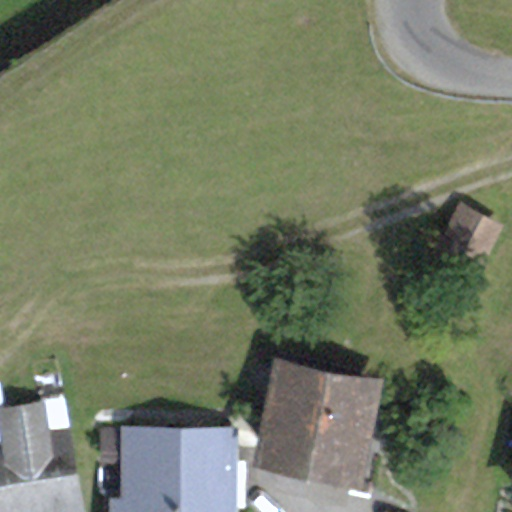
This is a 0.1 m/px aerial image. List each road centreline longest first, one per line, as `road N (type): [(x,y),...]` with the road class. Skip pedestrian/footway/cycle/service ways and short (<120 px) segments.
road 1 (track): [(511,166),(242,267),(175,277),(98,275),(51,298),(10,344)]
road 2 (unclassified): [(423,0),(419,22),(431,56),(471,79),(511,84)]
